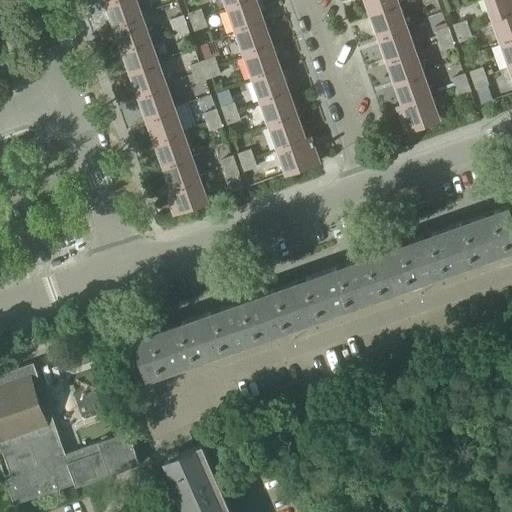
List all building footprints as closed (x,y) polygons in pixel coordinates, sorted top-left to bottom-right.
[(106,0),(105,0),(114,23),(140,14),(135,0),(106,0)] [(225,0),(229,9),(253,0),(225,0)] [(237,32),(263,23),(254,0),(253,0),(229,9),(237,32)] [(397,2),(395,0),(366,0),(371,11),(397,2)] [(459,6),(457,0),(447,0),(450,9),(459,6)] [(511,0),(487,0),(494,20),(511,14),(511,0)] [(379,35),(405,26),(397,2),(371,11),(379,35)] [(192,22),(203,18),(201,9),(189,13),(192,22)] [(140,14),(114,23),(122,47),(148,37),(140,14)] [(503,44),(511,40),(511,14),(494,20),(503,44)] [(173,28),(185,24),(182,16),(170,20),(173,28)] [(203,18),(192,22),(194,31),(206,27),(203,18)] [(466,21),(454,25),(456,32),(468,28),(466,21)] [(263,23),(237,32),(245,56),(271,47),(263,23)] [(185,24),(173,28),(176,37),(189,33),(185,24)] [(405,26),(379,35),(387,58),(413,49),(405,26)] [(438,40),(451,36),(448,28),(435,32),(438,40)] [(472,38),(469,30),(456,34),(459,42),(472,38)] [(451,36),(438,40),(442,49),(454,45),(451,36)] [(130,70),(157,61),(148,37),(122,47),(126,59),(123,60),(126,68),(129,67),(130,70)] [(511,40),(503,44),(511,67),(511,66),(511,40)] [(254,79),(280,70),(271,47),(245,56),(254,79)] [(395,82),(421,73),(413,49),(387,58),(395,82)] [(205,70),(217,66),(214,58),(202,62),(205,70)] [(157,61),(130,70),(139,94),(165,84),(157,61)] [(193,74),(205,70),(202,62),(190,66),(193,74)] [(217,66),(205,70),(208,79),(220,75),(217,66)] [(485,76),(484,72),(482,68),(470,72),(473,81),(485,76)] [(205,70),(193,74),(196,82),(208,79),(205,70)] [(280,70),(254,79),(262,103),(288,94),(280,70)] [(421,73),(395,82),(404,105),(429,96),(421,73)] [(455,87),(467,83),(464,75),(452,79),(455,87)] [(485,76),(473,81),(476,89),(488,85),(485,76)] [(467,83),(455,87),(458,96),(470,92),(470,91),(467,83)] [(147,117),(173,108),(165,84),(139,94),(147,117)] [(270,126),(296,117),(288,94),(262,103),(270,126)] [(429,96),(404,105),(398,107),(407,131),(438,120),(429,96)] [(225,116),(237,112),(234,103),(222,107),(225,116)] [(173,108),(147,117),(152,129),(149,130),(152,139),(154,138),(155,140),(182,131),(173,108)] [(207,122),(219,118),(216,110),(204,114),(207,122)] [(237,112),(225,116),(228,124),(240,120),(237,112)] [(296,117),(270,126),(279,149),(310,138),(304,140),(296,117)] [(219,118),(207,122),(210,131),(222,127),(219,118)] [(164,164),(190,154),(182,131),(155,140),(164,164)] [(310,138),(279,149),(287,174),(318,162),(310,138)] [(242,163),(254,158),(251,150),(239,154),(242,163)] [(168,174),(172,187),(198,178),(190,154),(164,164),(168,174)] [(223,169),(236,165),(232,156),(220,161),(223,169)] [(254,158),(242,163),(245,171),(257,167),(254,158)] [(236,165),(223,169),(226,177),(239,173),(236,165)] [(168,189),(176,213),(207,202),(198,178),(172,187),(168,189)] [(447,228),(461,267),(511,248),(511,211),(510,205),(484,215),(482,209),(481,209),(482,211),(473,214),(473,212),(471,212),(474,218),(447,228)] [(385,250),(398,289),(461,267),(447,228),(422,237),(419,231),(418,231),(419,233),(411,236),(410,234),(409,234),(411,240),(395,246),(385,250)] [(322,272),(336,311),(398,289),(385,250),(359,259),(357,253),(356,253),(357,256),(348,259),(347,256),(346,256),(348,263),(322,272)] [(259,294),(273,333),(336,311),(322,272),(296,281),(294,275),(293,276),(294,278),(285,281),(284,278),(283,279),(285,285),(268,291),(259,294)] [(197,316),(210,356),(273,333),(259,294),(233,303),(231,297),(230,298),(231,300),(223,303),(222,301),(221,301),(223,307),(222,307),(197,316)] [(134,339),(147,378),(210,356),(197,316),(171,326),(169,320),(168,320),(168,322),(160,325),(159,323),(158,323),(160,329),(134,339)] [(58,457),(51,435),(31,377),(37,375),(33,363),(0,374),(0,453),(3,452),(10,474),(4,476),(14,505),(75,484),(76,487),(77,487),(77,486),(109,475),(109,476),(140,465),(128,432),(81,449),(66,454),(58,457)] [(188,511),(232,511),(203,444),(165,460),(188,511)] [(111,511),(106,498),(65,511),(111,511)]
